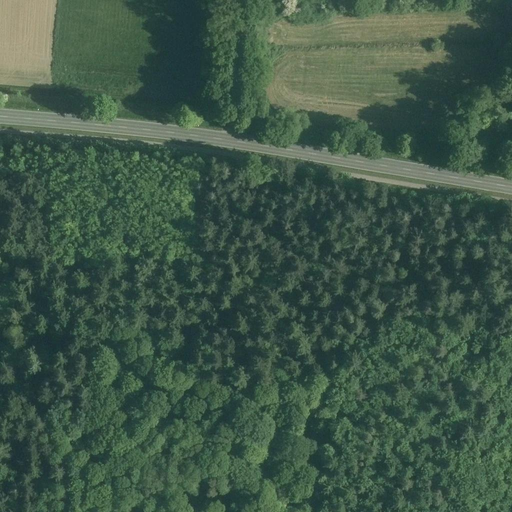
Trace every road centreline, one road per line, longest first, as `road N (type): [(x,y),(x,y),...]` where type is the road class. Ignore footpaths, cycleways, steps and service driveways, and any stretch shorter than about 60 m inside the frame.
road 1 (primary): [(511,187),(173,133),(0,117)]
road 2 (track): [(89,291),(80,511)]
road 3 (track): [(314,511),(328,318)]
